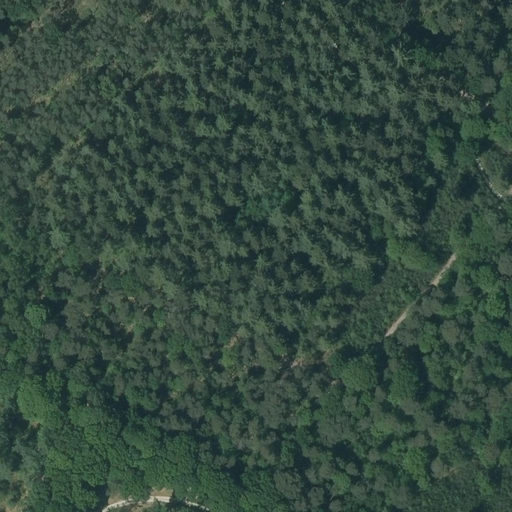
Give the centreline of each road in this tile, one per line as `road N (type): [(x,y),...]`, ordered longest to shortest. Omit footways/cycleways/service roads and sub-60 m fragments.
road 1 (unknown): [(434,281),(336,387),(255,495)]
road 2 (track): [(511,131),(332,0)]
road 3 (unknown): [(255,495),(94,421)]
